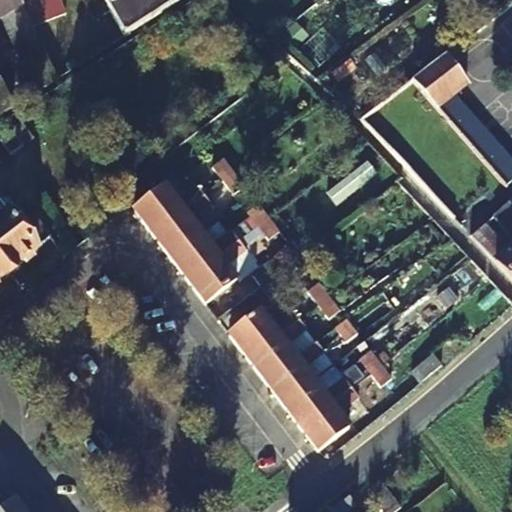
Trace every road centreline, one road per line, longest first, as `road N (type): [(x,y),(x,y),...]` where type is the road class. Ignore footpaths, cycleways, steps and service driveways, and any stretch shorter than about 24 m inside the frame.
road 1 (residential): [(323,493),(144,259),(99,258),(0,339)]
road 2 (residential): [(323,493),(511,331)]
